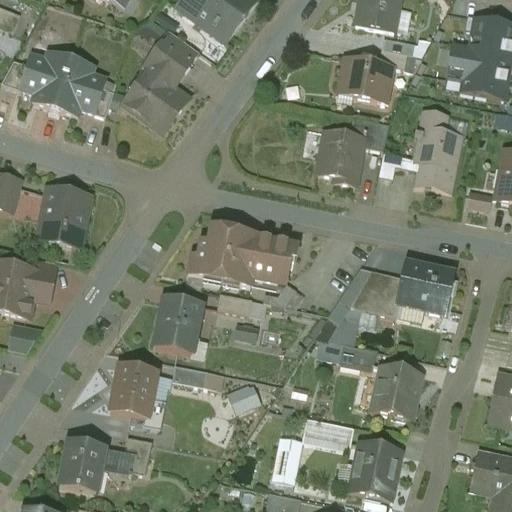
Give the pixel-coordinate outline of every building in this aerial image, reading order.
[(133,0),(96,0),(121,15),(129,0),(130,0),(133,1),(133,0)] [(248,0),(187,0),(177,15),(224,49),(256,6),(248,0)] [(399,0),(360,0),(354,31),(392,38),(399,0)] [(20,22),(0,14),(0,33),(13,39),(20,22)] [(511,31),(467,23),(460,61),(511,70),(511,31)] [(169,39),(142,75),(146,78),(143,82),(137,82),(131,91),(133,96),(122,110),(149,130),(152,126),(165,136),(187,106),(172,95),(182,81),(198,59),(169,39)] [(413,50),(382,45),(380,56),(405,61),(411,62),(413,50)] [(405,61),(380,56),(377,70),(391,73),(403,76),(405,61)] [(93,73),(47,58),(45,66),(31,61),(27,72),(19,95),(20,96),(33,100),(31,108),(76,122),(79,115),(92,119),(93,119),(101,95),(104,85),(91,81),(93,73)] [(511,77),(511,70),(460,61),(453,100),(506,110),(511,77)] [(377,70),(344,64),(339,94),(353,97),(352,103),(377,107),(380,89),(388,90),(391,73),(377,70)] [(27,72),(13,68),(0,90),(20,97),(20,96),(19,95),(27,72)] [(388,90),(380,89),(377,107),(387,109),(390,90),(388,90)] [(101,95),(93,119),(92,119),(92,120),(104,124),(112,99),(101,95)] [(124,102),(113,99),(109,113),(116,115),(124,102)] [(444,123),(422,118),(418,140),(414,139),(413,143),(421,144),(416,165),(394,160),(391,174),(393,174),(417,179),(415,191),(450,198),(462,144),(441,140),(444,123)] [(387,130),(351,124),(348,142),(362,144),(361,153),(382,157),(387,130)] [(348,142),(324,137),(317,179),(334,182),(333,187),(354,191),(357,171),(359,171),(361,159),(360,158),(361,153),(362,144),(348,142)] [(394,160),(382,157),(377,183),(390,186),(393,174),(391,174),(394,160)] [(511,160),(504,159),(495,205),(511,208),(511,160)] [(20,187),(0,181),(0,208),(13,212),(20,187)] [(89,202),(46,194),(37,245),(79,254),(89,202)] [(259,243),(210,234),(207,250),(200,249),(197,265),(190,263),(187,281),(202,284),(207,281),(221,284),(220,288),(222,288),(223,286),(239,289),(238,291),(249,293),(251,286),(277,291),(278,284),(281,285),(283,275),(287,276),(289,265),(294,266),(296,251),(259,244),(259,243)] [(55,268),(24,262),(22,274),(37,277),(33,298),(49,301),(55,268)] [(22,274),(0,269),(0,317),(27,323),(33,298),(37,277),(22,274)] [(452,280),(404,270),(401,284),(395,310),(397,311),(398,309),(423,315),(423,316),(443,321),(452,280)] [(359,274),(329,320),(328,323),(339,330),(329,347),(341,350),(342,350),(351,352),(358,315),(349,313),(370,277),(359,274)] [(401,284),(370,277),(349,313),(358,315),(394,323),(397,311),(395,310),(401,284)] [(251,306),(219,300),(216,316),(248,323),(251,306)] [(200,314),(165,306),(155,354),(186,360),(189,345),(193,346),(200,314)] [(34,358),(36,332),(11,329),(9,355),(34,358)] [(351,352),(342,350),(338,370),(339,370),(339,369),(338,369),(339,365),(372,372),(375,357),(351,352)] [(206,378),(175,372),(172,388),(202,394),(206,378)] [(420,380),(380,372),(371,418),(410,427),(420,380)] [(156,382),(117,374),(109,419),(147,426),(156,382)] [(250,377),(230,386),(239,406),(259,398),(250,377)] [(511,388),(497,386),(489,426),(508,431),(510,423),(511,423),(511,388)] [(320,428),(306,424),(303,440),(317,443),(320,428)] [(355,435),(332,430),(329,445),(352,450),(355,435)] [(278,442),(273,488),(297,491),(301,444),(278,442)] [(151,448),(127,443),(124,458),(136,460),(132,479),(145,481),(151,448)] [(104,455),(67,448),(58,493),(79,497),(79,496),(95,499),(95,497),(89,496),(92,481),(96,482),(99,469),(116,472),(115,475),(132,479),(136,460),(124,458),(104,455)] [(399,459),(361,451),(351,498),(391,507),(395,486),(393,486),(399,459)] [(511,511),(511,466),(478,459),(470,496),(494,500),(491,511),(511,511)] [(298,511),(300,505),(268,499),(265,511),(298,511)]
